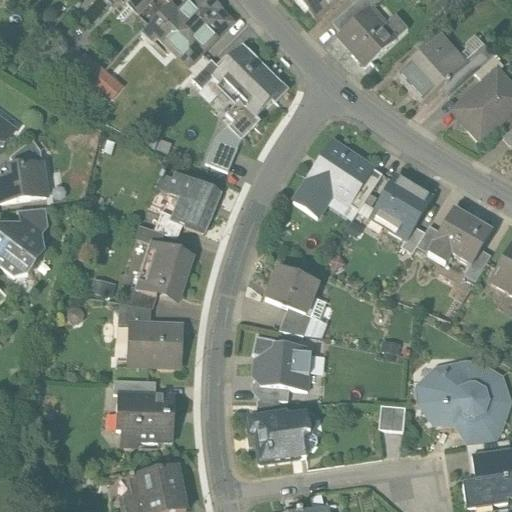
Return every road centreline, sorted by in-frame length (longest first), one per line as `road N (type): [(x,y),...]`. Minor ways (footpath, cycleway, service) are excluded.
road 1 (residential): [(228,494),(217,387),(230,285),(273,182),(334,94)]
road 2 (residential): [(334,94),(511,203)]
road 3 (residential): [(228,494),(401,475),(425,490)]
road 4 (residential): [(258,0),(334,94)]
